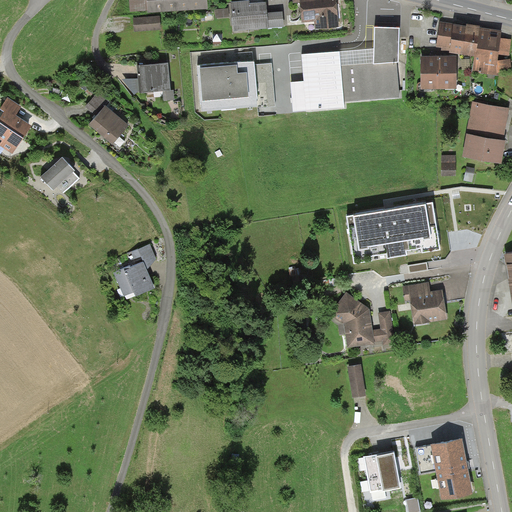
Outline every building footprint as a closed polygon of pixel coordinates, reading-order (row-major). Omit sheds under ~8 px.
[(149,11),(147,0),(128,0),(130,13),(149,11)] [(207,0),(147,0),(149,11),(149,14),(208,10),(207,0)] [(292,0),(293,3),(300,3),(301,23),(314,22),(315,30),(339,28),(336,0),(292,0)] [(247,1),(231,2),(234,31),(268,29),(267,14),(266,3),(250,4),(249,1),(247,1)] [(283,12),(267,14),(268,29),(284,27),(283,12)] [(160,17),(133,19),(134,32),(161,30),(160,17)] [(467,25),(454,22),(454,24),(440,22),(436,48),(450,50),(449,54),(462,56),(467,25)] [(481,27),(467,25),(462,56),(474,58),(481,28),(481,27)] [(400,29),(375,28),(374,50),(374,64),(341,66),(340,53),(302,55),(304,82),(291,83),(293,113),(345,109),(345,103),(399,98),(397,64),(399,64),(400,29)] [(502,31),(481,28),(474,58),(472,72),(498,76),(498,74),(498,73),(498,62),(499,55),(501,38),(502,31)] [(511,40),(501,38),(499,55),(510,56),(511,40)] [(341,66),(374,64),(374,50),(340,53),(341,66)] [(421,90),(439,90),(438,57),(434,57),(421,57),(421,90)] [(438,57),(439,90),(457,90),(457,57),(443,57),(438,57)] [(511,67),(510,59),(498,62),(498,73),(511,70),(511,67)] [(231,64),(197,67),(201,112),(275,107),(271,64),(254,65),(254,63),(235,64),(231,64)] [(168,64),(139,67),(140,75),(140,79),(142,94),(163,92),(164,102),(174,101),(173,91),(170,91),(168,64)] [(142,94),(140,79),(122,80),(133,95),(142,94)] [(108,103),(97,94),(86,107),(97,116),(105,107),(108,103)] [(6,110),(16,116),(22,107),(8,98),(0,110),(4,113),(6,110)] [(509,109),(472,102),(466,135),(467,135),(463,158),(501,165),(506,142),(503,141),(509,109)] [(129,126),(105,107),(97,116),(89,126),(102,137),(113,145),(129,126)] [(0,145),(13,154),(32,127),(24,122),(16,116),(6,110),(4,113),(0,118),(0,139),(2,141),(0,143),(0,145)] [(458,175),(458,155),(443,155),(444,176),(458,175)] [(75,171),(62,158),(40,177),(54,191),(75,171)] [(433,201),(347,214),(354,261),(440,248),(433,201)] [(131,253),(136,266),(144,263),(147,270),(156,259),(150,245),(131,253)] [(130,267),(114,273),(125,297),(134,293),(136,297),(155,289),(147,270),(144,263),(136,266),(131,269),(130,267)] [(443,291),(431,292),(409,295),(414,325),(447,320),(443,291)] [(369,309),(346,293),(330,315),(345,323),(347,348),(374,344),(374,342),(372,330),(370,316),(369,309)] [(391,312),(378,314),(380,329),(372,330),(374,342),(383,341),(383,345),(396,343),(391,312)] [(348,368),(353,399),(367,397),(362,366),(348,368)] [(462,433),(431,439),(442,494),(473,488),(468,462),(462,433)] [(401,483),(394,445),(376,448),(376,450),(363,452),(370,491),(384,488),(383,486),(401,483)]
